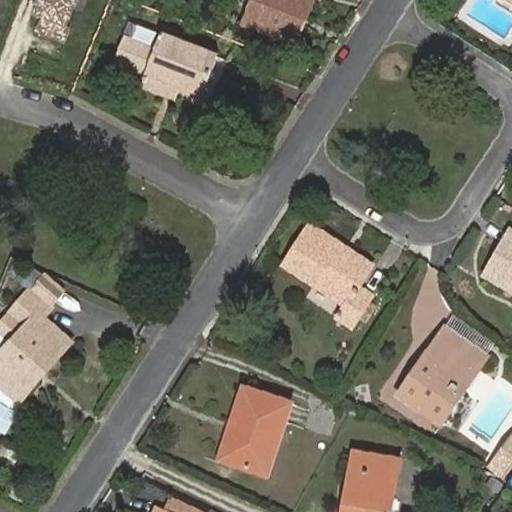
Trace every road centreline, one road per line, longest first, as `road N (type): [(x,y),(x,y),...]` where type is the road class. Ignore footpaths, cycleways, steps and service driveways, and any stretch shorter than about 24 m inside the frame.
road 1 (residential): [(264,205),(78,511)]
road 2 (residential): [(0,86),(72,108),(264,205)]
road 3 (residential): [(294,157),(425,229),(463,213),(511,129)]
road 4 (residential): [(386,9),(294,157)]
road 5 (residential): [(511,95),(386,9)]
